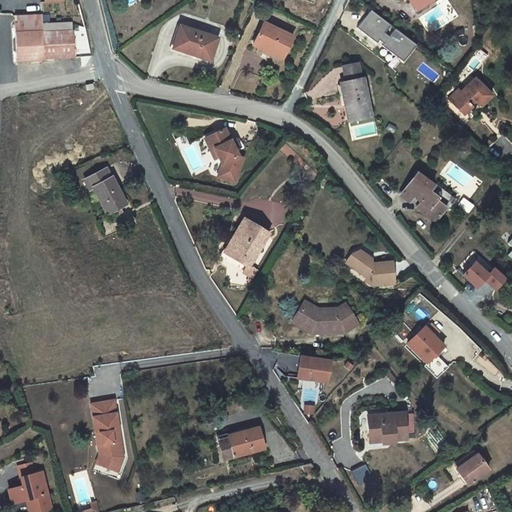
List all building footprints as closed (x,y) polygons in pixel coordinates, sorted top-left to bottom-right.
[(410,0),(417,9),(430,0),(410,0)] [(369,10),(356,27),(402,61),(415,44),(369,10)] [(42,16),(15,17),(17,61),(43,59),(43,60),(74,59),(73,29),(72,29),(71,23),(48,24),(42,24),(42,17),(42,16)] [(264,23),(259,33),(263,35),(268,24),(264,23)] [(268,52),(283,59),(293,37),(268,24),(263,35),(259,33),(253,45),(265,50),(266,48),(269,50),(268,52)] [(218,38),(180,26),(175,44),(189,49),(188,53),(211,60),(218,38)] [(189,49),(175,44),(173,48),(188,53),(189,49)] [(348,120),(371,115),(363,80),(362,80),(358,63),(343,67),(346,83),(349,97),(341,98),(342,102),(344,101),(348,120)] [(475,101),(481,106),(492,95),(475,79),(461,92),(454,85),(445,95),(462,112),(470,104),(471,105),(475,101)] [(338,85),(341,98),(349,97),(346,83),(338,85)] [(471,105),(470,104),(462,112),(465,115),(473,107),(471,105)] [(225,128),(209,136),(219,157),(222,164),(218,177),(235,183),(244,158),(239,156),(235,148),(232,142),(225,128)] [(219,157),(209,136),(204,138),(215,159),(219,157)] [(303,145),(300,148),(307,155),(310,152),(303,145)] [(493,165),(489,168),(495,174),(499,170),(493,165)] [(106,169),(85,180),(90,190),(93,188),(108,215),(127,205),(112,178),(111,178),(106,169)] [(417,208),(436,222),(446,208),(428,194),(434,186),(417,173),(400,195),(410,202),(414,196),(421,202),(417,208)] [(463,197),(458,204),(469,212),(475,205),(463,197)] [(74,211),(71,204),(51,214),(55,221),(62,217),(74,211)] [(74,211),(62,217),(66,223),(77,217),(74,211)] [(239,235),(228,253),(248,265),(250,266),(269,234),(243,219),(235,232),(239,235)] [(239,235),(235,232),(225,251),(228,253),(239,235)] [(353,254),(347,262),(367,277),(374,281),(374,285),(394,283),(392,262),(372,264),(368,261),(368,256),(360,250),(353,254)] [(505,279),(491,266),(486,272),(472,260),(459,275),(475,289),(482,281),(494,292),(505,279)] [(250,266),(248,265),(243,273),(252,279),(257,270),(250,266)] [(374,281),(367,277),(366,279),(374,285),(374,281)] [(304,304),(294,321),(308,329),(310,327),(317,328),(317,331),(344,330),(356,323),(345,306),(340,310),(336,311),(319,312),(315,311),(304,304)] [(424,327),(408,344),(427,363),(444,346),(424,327)] [(345,348),(335,348),(335,361),(345,361),(345,348)] [(300,356),(297,378),(309,380),(309,378),(315,379),(315,381),(328,383),(331,361),(300,356)] [(106,453),(102,465),(118,472),(123,457),(121,440),(118,441),(116,430),(119,429),(114,400),(91,404),(97,445),(107,443),(109,453),(106,453)] [(388,441),(407,439),(405,412),(367,416),(369,429),(371,429),(372,438),(379,437),(380,441),(383,441),(383,443),(388,443),(388,441)] [(224,460),(264,449),(258,428),(250,431),(243,433),(218,439),(224,460)] [(371,429),(369,429),(370,442),(380,441),(379,437),(372,438),(371,429)] [(107,443),(97,445),(99,454),(96,463),(102,465),(106,453),(109,453),(107,443)] [(455,465),(457,469),(476,455),(473,452),(455,465)] [(468,485),(488,470),(477,454),(476,455),(457,469),(456,469),(468,485)] [(366,465),(352,473),(360,486),(374,478),(366,465)] [(42,471),(35,473),(40,493),(42,493),(42,494),(47,493),(42,471)] [(23,486),(8,490),(12,503),(27,499),(30,511),(38,511),(51,509),(47,493),(42,494),(42,493),(40,493),(35,473),(21,477),(23,486)] [(143,491),(136,493),(138,502),(145,500),(143,491)] [(93,508),(89,509),(90,511),(98,510),(96,503),(92,504),(93,508)]
